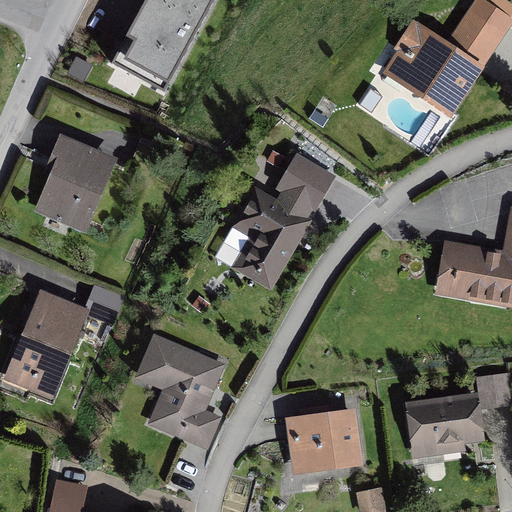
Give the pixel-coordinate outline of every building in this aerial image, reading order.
[(214,0),(145,0),(111,64),(164,92),(214,0)] [(403,52),(389,72),(447,111),(508,21),(479,2),(448,48),(414,25),(399,49),(403,52)] [(111,162),(62,141),(54,160),(59,162),(39,208),(84,227),(111,162)] [(139,143),(128,169),(154,180),(165,154),(139,143)] [(314,205),(329,179),(299,161),(284,187),(314,205)] [(269,283),(304,222),(256,195),(241,221),(263,234),(243,268),(269,283)] [(511,231),(507,258),(449,247),(441,289),(468,294),(468,297),(500,303),(500,300),(511,301),(511,231)] [(87,315),(112,325),(123,297),(95,286),(90,300),(93,301),(87,315)] [(32,384),(50,392),(82,313),(42,297),(26,337),(29,338),(16,370),(35,378),(32,384)] [(206,445),(216,419),(200,412),(220,366),(155,339),(140,376),(167,388),(159,406),(190,419),(183,435),(206,445)] [(477,378),(481,406),(511,402),(508,373),(477,378)] [(410,406),(415,446),(480,437),(474,397),(410,406)] [(313,468),(356,462),(349,413),(333,415),(332,407),(315,410),(316,417),(291,420),(296,459),(311,457),(313,468)] [(363,511),(382,511),(379,493),(361,496),(363,511)] [(81,511),(83,504),(53,498),(50,511),(81,511)]
